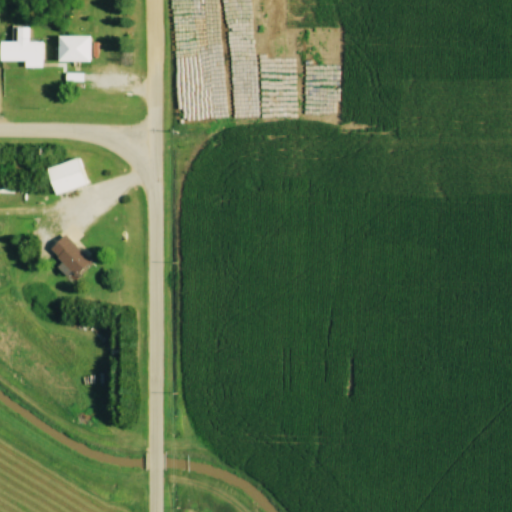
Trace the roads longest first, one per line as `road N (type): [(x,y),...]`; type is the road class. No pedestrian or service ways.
road 1 (tertiary): [(156,511),(156,139)]
road 2 (tertiary): [(0,130),(156,139)]
road 3 (residential): [(156,139),(155,0)]
